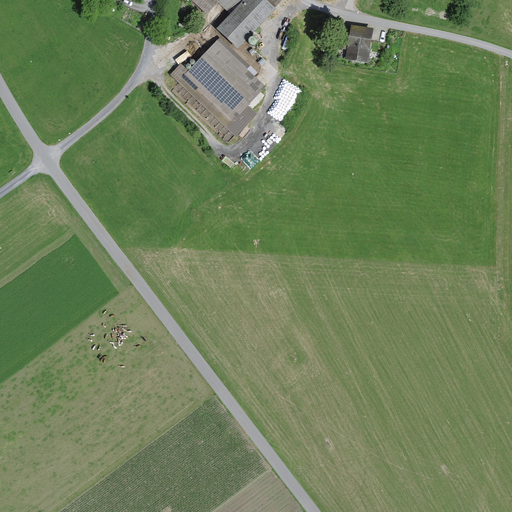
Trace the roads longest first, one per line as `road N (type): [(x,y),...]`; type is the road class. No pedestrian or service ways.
road 1 (tertiary): [(0,85),(44,159),(313,511)]
road 2 (track): [(154,0),(132,80),(99,116),(0,191)]
road 3 (unclassified): [(511,55),(309,0)]
